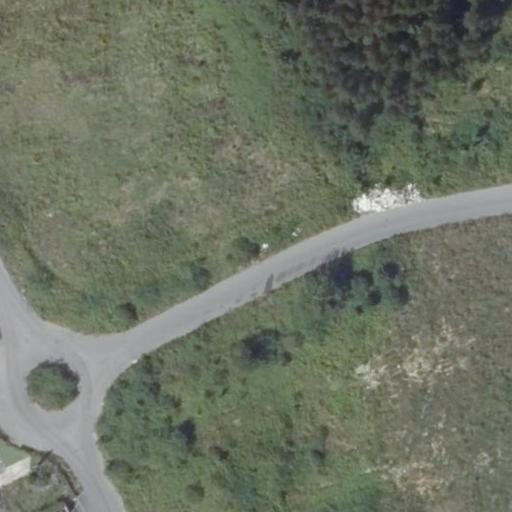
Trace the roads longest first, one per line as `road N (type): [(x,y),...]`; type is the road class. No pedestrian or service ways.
road 1 (unclassified): [(95,371),(385,228),(511,208)]
road 2 (unclassified): [(35,351),(13,378),(13,405),(46,434),(75,430)]
